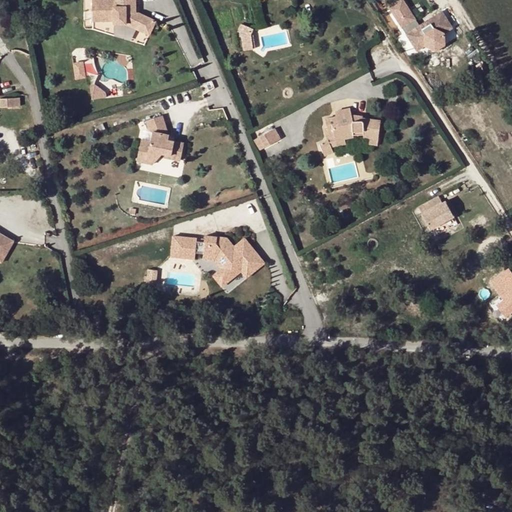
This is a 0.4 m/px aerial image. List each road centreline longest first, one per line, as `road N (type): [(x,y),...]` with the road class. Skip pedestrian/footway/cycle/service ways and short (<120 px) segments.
road 1 (residential): [(324,341),(185,0)]
road 2 (residential): [(81,344),(324,341)]
road 3 (residential): [(511,229),(402,65)]
road 4 (residential): [(324,341),(511,351)]
road 5 (residential): [(81,344),(50,183)]
